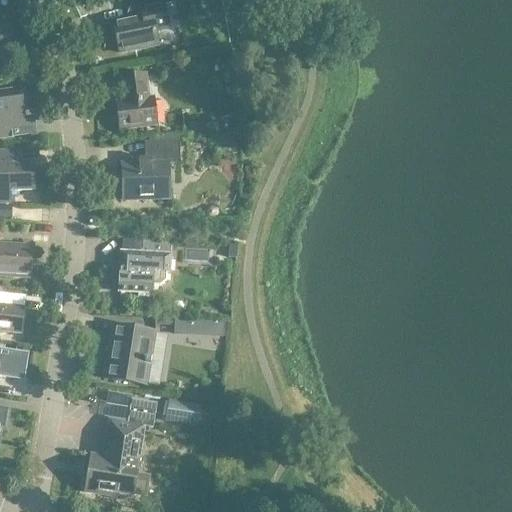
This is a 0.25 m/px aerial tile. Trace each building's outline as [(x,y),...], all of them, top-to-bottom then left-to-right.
[(169,0),(136,0),(140,18),(112,24),(112,26),(110,26),(111,32),(113,31),(118,54),(157,45),(155,34),(169,31),(164,4),(170,3),(169,0)] [(0,41),(12,34),(0,14),(0,41)] [(144,75),(121,78),(124,102),(115,103),(119,131),(156,126),(153,98),(147,99),(144,75)] [(18,91),(0,93),(0,138),(10,137),(11,137),(10,126),(22,125),(18,91)] [(233,119),(218,120),(219,132),(234,131),(233,119)] [(168,200),(167,165),(179,165),(178,141),(148,142),(149,160),(137,160),(138,165),(121,165),(122,201),(168,200)] [(6,152),(0,152),(0,204),(8,204),(8,192),(32,191),(31,163),(6,164),(6,152)] [(10,209),(0,208),(0,220),(9,221),(10,209)] [(121,241),(121,253),(120,253),(118,270),(121,271),(121,275),(118,275),(117,292),(151,294),(152,287),(159,288),(165,282),(165,273),(168,274),(170,243),(121,241)] [(0,276),(28,278),(29,248),(0,246),(0,276)] [(0,331),(20,334),(23,309),(3,307),(5,295),(0,294),(0,331)] [(189,322),(155,319),(154,325),(174,326),(174,333),(188,333),(189,322)] [(154,333),(111,326),(111,328),(112,329),(110,338),(109,338),(106,356),(109,356),(108,364),(105,364),(102,379),(146,386),(154,333)] [(0,377),(12,380),(17,352),(0,349),(0,377)] [(198,404),(166,399),(164,415),(179,417),(179,421),(194,424),(198,404)] [(86,457),(83,476),(87,477),(84,493),(115,498),(116,494),(132,497),(132,495),(144,497),(147,478),(137,476),(139,466),(137,465),(143,428),(152,429),(156,404),(132,400),(128,424),(108,421),(104,442),(106,443),(105,450),(103,450),(102,457),(90,456),(90,458),(86,457)]
